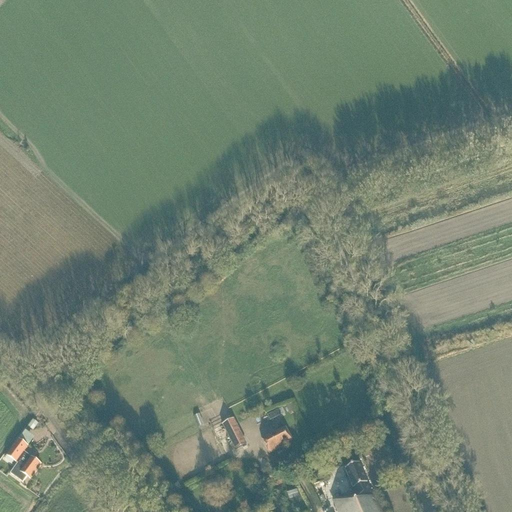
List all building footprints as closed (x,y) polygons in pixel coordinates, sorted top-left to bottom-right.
[(291,405),(286,407),(289,415),(294,413),(291,405)] [(267,416),(270,422),(280,417),(278,411),(267,416)] [(246,445),(233,420),(222,426),(235,451),(237,450),(246,446),(246,445)] [(33,421),(27,428),(33,432),(38,425),(33,421)] [(261,439),(269,454),(281,448),(280,446),(291,440),(286,429),(274,435),(273,433),(261,439)] [(34,438),(26,432),(19,440),(28,447),(34,438)] [(27,447),(18,441),(7,456),(17,464),(10,474),(22,483),(27,477),(30,480),(41,466),(23,453),(27,447)] [(337,511),(381,511),(375,496),(373,497),(359,464),(345,470),(351,483),(349,484),(350,488),(352,487),(354,493),(333,501),(337,511)] [(320,480),(331,475),(328,468),(316,473),(320,480)]
